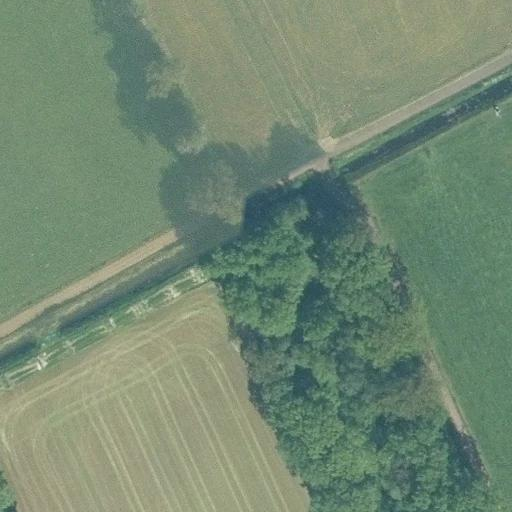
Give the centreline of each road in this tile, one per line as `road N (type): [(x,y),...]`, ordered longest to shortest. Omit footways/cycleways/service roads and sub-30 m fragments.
road 1 (track): [(0,328),(511,56)]
road 2 (track): [(316,158),(337,198),(362,222),(493,511)]
